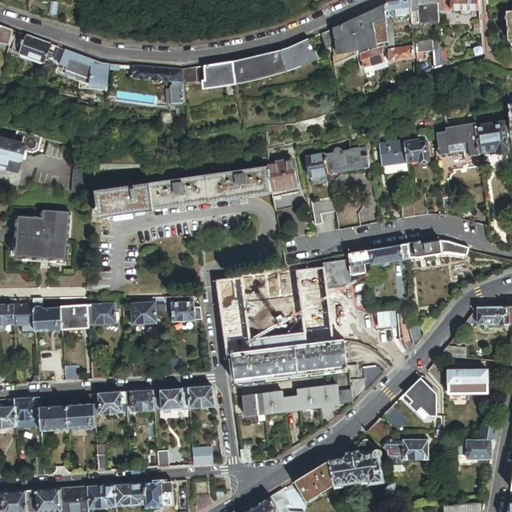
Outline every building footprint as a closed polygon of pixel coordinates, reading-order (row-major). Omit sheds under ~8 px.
[(413,14),(412,0),(398,0),(389,2),(389,4),(387,5),(388,17),(390,17),(413,14)] [(412,0),(413,14),(414,24),(442,22),(441,10),(440,0),(412,0)] [(481,0),(440,0),(441,10),(444,10),(454,10),(464,11),(471,11),(482,11),(481,0)] [(388,17),(387,5),(376,10),(335,29),(339,45),(340,53),(358,49),(390,43),(389,34),(388,20),(388,17)] [(490,10),(490,22),(509,21),(508,20),(507,20),(506,17),(508,16),(508,12),(508,9),(490,10)] [(0,25),(0,42),(11,46),(14,31),(0,25)] [(335,41),(333,30),(323,34),(326,50),(332,49),(331,42),(335,41)] [(54,45),(27,36),(26,40),(24,39),(23,43),(25,44),(21,53),(47,62),(49,59),(54,45)] [(444,53),(443,38),(435,40),(436,51),(437,68),(445,66),(444,59),(444,53)] [(317,51),(312,39),(298,44),(305,63),(319,57),(317,51)] [(419,43),(419,53),(423,53),(436,51),(435,40),(419,43)] [(305,63),(298,44),(292,47),(285,49),(291,68),(305,63)] [(93,59),(54,45),(49,59),(69,67),(68,69),(94,78),(94,85),(108,86),(109,82),(111,63),(93,59)] [(484,52),(482,46),(481,45),(476,47),(474,48),(476,54),(477,55),(483,53),(484,52)] [(387,61),(385,48),(385,46),(362,53),(365,68),(387,61)] [(416,58),(415,46),(390,50),(392,63),(416,58)] [(291,68),(285,49),(274,52),(261,55),(240,60),(236,61),(240,80),(252,78),(264,75),(277,72),(291,68)] [(305,63),(306,66),(320,60),(319,58),(319,57),(305,63)] [(240,80),(236,61),(208,66),(209,79),(210,85),(240,80)] [(387,61),(365,68),(366,73),(392,66),(392,63),(387,62),(387,61)] [(175,68),(136,65),(135,78),(154,80),(154,81),(155,82),(157,83),(158,84),(161,84),(162,83),(164,82),(165,81),(174,81),(175,68)] [(198,67),(185,69),(186,82),(186,83),(200,81),(198,67)] [(185,69),(175,68),(174,81),(186,82),(185,69)] [(240,80),(240,83),(250,81),(258,79),(266,78),(278,74),(291,71),(291,68),(277,72),(264,75),(252,78),(240,80)] [(229,96),(239,95),(237,84),(228,85),(229,96)] [(187,104),(186,87),(178,88),(179,104),(180,105),(187,104)] [(474,113),(474,114),(475,121),(475,122),(485,120),(484,112),(474,113)] [(177,113),(164,113),(164,123),(167,126),(173,126),(177,123),(177,113)] [(489,127),(476,128),(479,150),(480,154),(491,152),(497,152),(497,155),(509,153),(508,150),(509,150),(505,124),(497,125),(496,122),(488,124),(489,127)] [(447,129),(448,133),(450,147),(473,143),(471,125),(461,126),(461,123),(459,123),(459,125),(458,125),(458,127),(447,129)] [(476,128),(476,124),(471,125),(473,143),(450,147),(451,154),(469,152),(479,150),(476,128)] [(349,127),(337,129),(339,139),(351,137),(349,127)] [(450,147),(448,133),(445,133),(445,131),(440,132),(440,134),(438,134),(441,156),(451,155),(451,154),(450,147)] [(25,146),(22,158),(26,159),(28,152),(34,153),(39,150),(42,139),(17,133),(16,135),(16,134),(16,136),(14,136),(14,139),(15,139),(14,141),(15,141),(14,143),(25,146)] [(19,170),(22,158),(25,146),(14,143),(0,138),(0,165),(11,169),(11,168),(19,170)] [(408,164),(406,143),(405,141),(381,144),(384,167),(385,167),(408,164)] [(408,164),(408,165),(420,163),(420,164),(431,163),(428,143),(420,144),(419,141),(406,143),(408,164)] [(327,154),(330,175),(371,168),(368,148),(352,150),(352,151),(344,152),(344,151),(342,149),(341,148),(339,148),(337,149),(336,150),(336,151),(336,153),(327,154)] [(311,178),(330,175),(327,154),(308,157),(311,178)] [(294,160),(269,165),(270,167),(273,189),(299,185),(294,160)] [(74,163),(72,192),(87,193),(89,164),(74,163)] [(408,164),(385,167),(385,171),(388,173),(409,171),(408,165),(408,164)] [(273,191),(273,189),(270,167),(150,183),(154,211),(154,207),(169,206),(195,202),(231,197),(257,193),(273,191)] [(145,212),(154,211),(150,183),(97,191),(101,218),(110,217),(130,214),(130,211),(136,210),(136,213),(145,212)] [(299,185),(273,189),(273,191),(273,193),(299,188),(299,185)] [(301,192),(274,197),(277,211),(304,207),(301,192)] [(444,198),(446,216),(455,217),(461,219),(458,196),(444,198)] [(231,200),(231,197),(195,202),(196,205),(231,200)] [(340,231),(362,227),(360,216),(366,208),(364,197),(335,202),(337,213),(340,231)] [(337,213),(335,202),(334,199),(313,202),(317,226),(324,225),(322,215),(337,213)] [(429,218),(427,202),(413,204),(415,219),(429,218)] [(402,221),(415,219),(413,204),(402,205),(402,221)] [(146,215),(145,212),(136,213),(136,210),(130,211),(130,214),(110,217),(111,220),(146,215)] [(44,218),(20,216),(17,256),(67,260),(71,213),(45,211),(44,218)] [(446,259),(449,243),(442,242),(421,245),(421,243),(409,245),(411,259),(409,259),(409,264),(446,259)] [(466,261),(469,250),(449,243),(446,259),(448,259),(466,261)] [(411,259),(409,245),(371,251),(373,264),(373,266),(374,266),(409,259),(411,259)] [(373,264),(371,251),(351,255),(352,262),(353,267),(366,265),(373,264)] [(353,286),(351,274),(350,262),(348,262),(339,263),(342,288),(353,286)] [(353,267),(352,262),(350,262),(351,274),(367,271),(366,265),(353,267)] [(328,290),(342,288),(339,263),(324,265),(324,268),(325,268),(328,290)] [(376,278),(374,266),(373,266),(373,264),(366,265),(367,271),(369,284),(377,287),(377,290),(384,289),(383,277),(376,278)] [(228,360),(231,359),(236,359),(235,356),(335,343),(328,290),(325,268),(324,268),(218,281),(228,360)] [(368,291),(367,284),(355,285),(356,294),(368,293),(368,291)] [(370,307),(368,293),(356,294),(358,309),(370,307)] [(42,306),(42,298),(34,298),(34,304),(34,306),(42,306)] [(123,309),(123,298),(115,298),(115,304),(116,310),(119,310),(123,309)] [(203,320),(201,308),(194,308),(194,302),(191,302),(187,303),(172,304),(172,306),(174,322),(203,320)] [(157,312),(157,303),(150,303),(146,304),(133,304),(134,324),(158,323),(157,312)] [(157,312),(166,312),(166,306),(166,303),(157,303),(157,312)] [(34,306),(34,304),(14,305),(15,325),(24,324),(35,324),(34,306)] [(88,305),(90,325),(117,324),(116,313),(116,310),(115,304),(106,304),(101,304),(93,304),(88,305)] [(0,325),(15,325),(14,305),(0,305),(0,325)] [(63,330),(90,328),(90,325),(88,305),(61,306),(62,308),(63,330)] [(36,331),(63,330),(62,308),(44,309),(42,306),(34,306),(35,324),(36,331)] [(398,317),(398,308),(380,310),(380,319),(398,317)] [(510,308),(478,309),(478,325),(490,325),(489,327),(490,328),(498,328),(499,327),(499,325),(500,325),(500,326),(510,326),(510,325),(510,308)] [(466,324),(466,325),(478,325),(478,309),(466,324)] [(400,338),(398,317),(380,319),(382,342),(396,341),(400,341),(400,338)] [(416,347),(423,339),(419,325),(409,327),(414,347),(415,347),(415,348),(416,347)] [(407,351),(403,338),(400,338),(400,341),(396,341),(402,356),(407,351)] [(236,359),(231,359),(234,380),(238,379),(239,385),(348,371),(347,368),(350,367),(350,366),(347,366),(344,343),(346,343),(346,342),(343,342),(343,339),(342,340),(342,342),(335,343),(235,356),(236,359)] [(468,351),(447,349),(440,357),(450,358),(467,359),(468,351)] [(450,358),(440,357),(432,368),(450,368),(450,358)] [(171,374),(181,374),(180,360),(178,359),(170,359),(171,374)] [(128,377),(138,377),(137,362),(134,360),(126,360),(128,377)] [(502,368),(503,362),(481,360),(481,367),(502,368)] [(93,379),(103,379),(102,364),(99,362),(92,363),(93,379)] [(17,384),(25,383),(24,363),(16,363),(17,384)] [(78,366),(65,366),(66,381),(79,380),(78,366)] [(349,371),(350,378),(359,377),(358,369),(358,366),(350,367),(347,368),(348,371),(349,371)] [(353,405),(384,374),(378,367),(364,368),(365,379),(359,380),(350,381),(353,405)] [(450,371),(450,389),(450,394),(469,393),(488,393),(488,371),(450,371)] [(438,394),(421,378),(405,394),(413,402),(410,405),(418,413),(423,409),(431,417),(438,417),(438,394)] [(319,388),(321,407),(340,405),(338,385),(319,388)] [(212,387),(188,388),(189,394),(190,406),(190,409),(215,408),(212,387)] [(294,411),(321,407),(319,388),(298,390),(299,396),(292,397),(294,411)] [(183,389),(161,390),(162,410),(184,409),(184,406),(183,394),(183,389)] [(450,394),(450,389),(445,389),(445,401),(470,401),(469,393),(450,394)] [(161,390),(153,391),(155,411),(162,410),(161,390)] [(155,411),(153,391),(131,392),(132,399),(133,412),(155,411)] [(266,414),(294,411),(292,397),(284,398),(283,392),(264,394),(266,414)] [(122,400),(122,393),(99,394),(100,405),(100,414),(123,412),(123,407),(122,400)] [(246,416),(266,414),(264,394),(243,397),(246,416)] [(76,402),(75,395),(67,396),(68,405),(73,405),(76,402)] [(68,405),(67,396),(59,396),(59,405),(61,406),(68,405)] [(34,398),(15,399),(15,407),(16,421),(35,420),(35,419),(34,406),(34,398)] [(69,429),(96,428),(95,414),(94,405),(94,404),(73,405),(68,405),(69,429)] [(42,431),(69,429),(68,405),(61,406),(58,406),(49,406),(40,407),(41,419),(42,431)] [(0,428),(17,428),(16,421),(15,407),(9,407),(5,407),(0,407),(0,428)] [(385,416),(399,430),(402,427),(405,418),(393,407),(385,416)] [(368,432),(368,433),(380,444),(380,445),(384,440),(390,440),(389,431),(382,424),(382,423),(381,421),(380,420),(368,432)] [(495,441),(497,428),(484,426),(480,441),(495,441)] [(346,459),(332,461),(329,462),(334,487),(369,481),(370,484),(383,482),(379,457),(380,457),(382,456),(382,454),(382,452),(382,451),(381,450),(380,450),(378,450),(368,440),(365,440),(359,447),(360,450),(362,452),(360,454),(359,452),(348,454),(346,459)] [(388,451),(390,460),(392,463),(402,463),(404,460),(404,440),(390,440),(384,440),(380,445),(388,451)] [(429,440),(404,440),(404,460),(429,460),(429,440)] [(456,449),(456,440),(455,440),(443,440),(443,449),(456,449)] [(492,459),(495,441),(480,441),(467,440),(467,459),(492,459)] [(99,472),(112,471),(112,467),(108,467),(107,445),(97,445),(99,472)] [(159,468),(170,467),(169,451),(158,452),(159,468)] [(246,462),(252,462),(251,451),(242,451),(243,460),(246,462)] [(35,476),(45,475),(44,458),(34,459),(35,476)] [(334,487),(329,462),(298,481),(296,482),(308,502),(334,487)] [(334,487),(335,490),(346,488),(361,485),(370,484),(369,481),(334,487)] [(166,492),(166,483),(145,484),(146,505),(147,508),(147,509),(149,509),(161,508),(175,507),(174,492),(166,492)] [(146,505),(145,484),(144,484),(115,486),(116,506),(146,505)] [(116,506),(115,486),(88,487),(89,509),(116,508),(116,506)] [(89,511),(89,509),(88,487),(61,489),(63,511),(62,511),(89,511)] [(53,511),(63,511),(61,489),(36,491),(37,511),(53,511)] [(290,505),(282,490),(270,498),(276,508),(278,511),(286,507),(290,505)] [(27,511),(27,491),(0,492),(0,511),(27,511)] [(37,511),(36,491),(27,491),(27,511),(37,511)] [(390,510),(400,509),(397,496),(389,497),(390,510)] [(276,508),(270,498),(246,511),(269,511),(276,508)] [(483,511),(485,502),(457,505),(443,506),(443,511),(483,511)]
